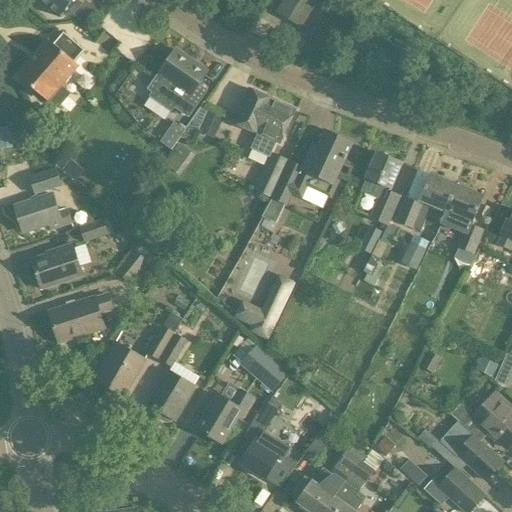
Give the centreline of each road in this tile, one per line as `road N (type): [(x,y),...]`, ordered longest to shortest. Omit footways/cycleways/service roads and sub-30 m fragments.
road 1 (residential): [(511,159),(304,78),(168,0)]
road 2 (residential): [(210,511),(87,439),(29,438)]
road 3 (tertiary): [(29,438),(0,285)]
